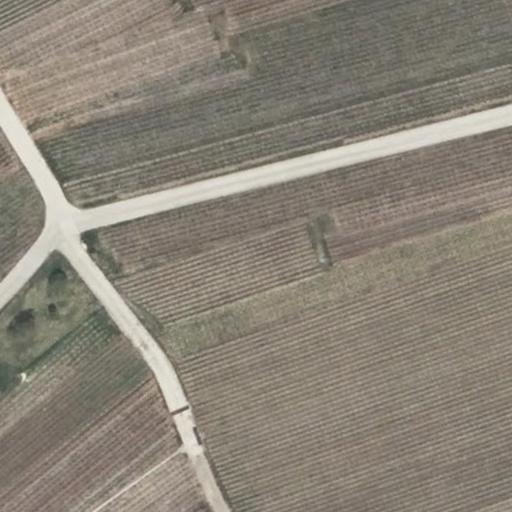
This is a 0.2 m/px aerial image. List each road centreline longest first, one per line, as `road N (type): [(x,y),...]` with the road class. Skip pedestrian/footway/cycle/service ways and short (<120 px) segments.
road 1 (track): [(511,114),(75,224),(0,304)]
road 2 (track): [(0,107),(75,224),(87,265),(170,401),(224,511)]
